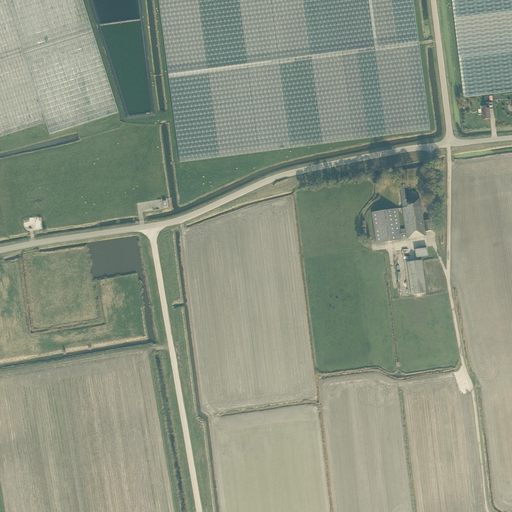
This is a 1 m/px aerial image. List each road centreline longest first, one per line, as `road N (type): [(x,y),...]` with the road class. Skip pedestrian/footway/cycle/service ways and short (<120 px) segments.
road 1 (unclassified): [(0,250),(174,221),(285,174),(450,143)]
road 2 (unclassified): [(450,143),(433,0)]
